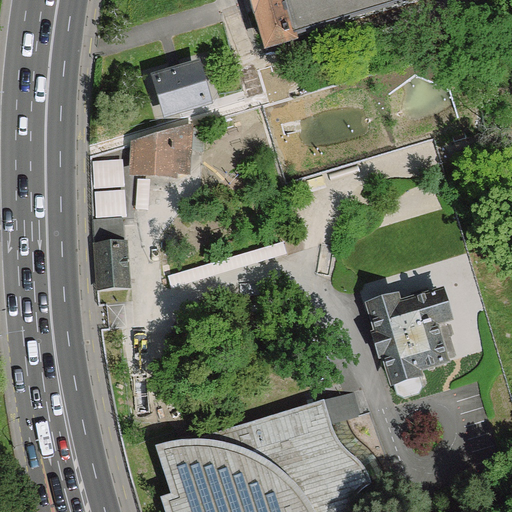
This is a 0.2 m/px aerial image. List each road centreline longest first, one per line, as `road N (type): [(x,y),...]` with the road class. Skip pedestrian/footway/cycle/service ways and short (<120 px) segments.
road 1 (primary): [(53,0),(40,116),(44,290)]
road 2 (primary): [(72,462),(44,290)]
